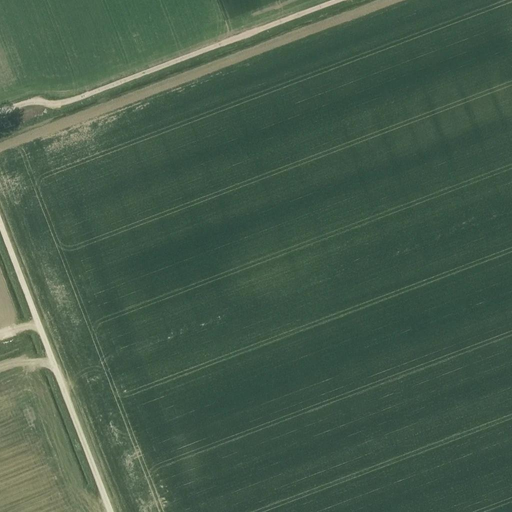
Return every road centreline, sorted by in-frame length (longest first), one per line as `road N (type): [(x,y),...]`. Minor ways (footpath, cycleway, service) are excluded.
road 1 (unclassified): [(110,511),(0,223)]
road 2 (unclassified): [(0,120),(76,106),(233,43)]
